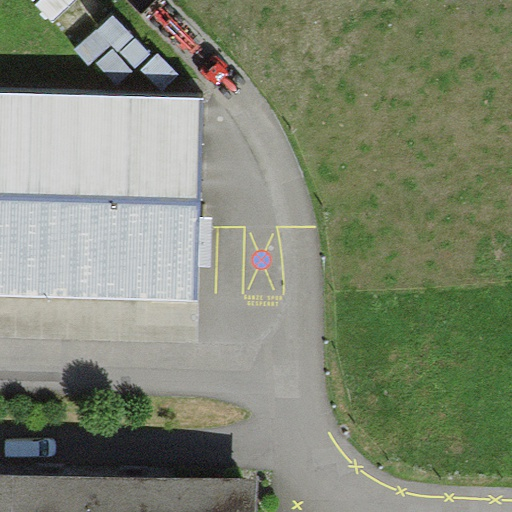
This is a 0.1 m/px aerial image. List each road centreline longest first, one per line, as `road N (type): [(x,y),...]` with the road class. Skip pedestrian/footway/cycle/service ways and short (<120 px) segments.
road 1 (residential): [(275,395),(284,227),(228,88),(144,0)]
road 2 (residential): [(275,395),(0,376)]
road 3 (residential): [(388,511),(343,500),(275,395)]
